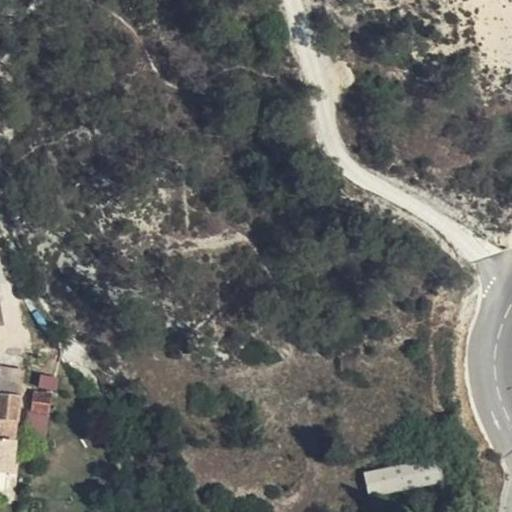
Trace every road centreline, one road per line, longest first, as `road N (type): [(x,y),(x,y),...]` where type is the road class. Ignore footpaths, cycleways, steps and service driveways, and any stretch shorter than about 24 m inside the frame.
road 1 (unclassified): [(511,296),(478,245),(421,207),(351,176),(337,159),(293,0)]
road 2 (residential): [(511,420),(495,358),(511,300)]
